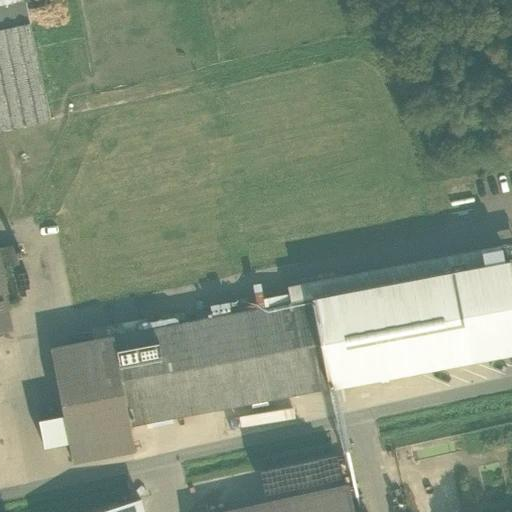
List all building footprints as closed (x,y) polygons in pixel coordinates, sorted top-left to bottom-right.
[(24,0),(0,5),(0,29),(30,23),(24,0)] [(30,23),(0,29),(0,130),(15,127),(50,120),(30,23)] [(13,246),(0,248),(0,269),(0,270),(18,266),(16,261),(22,259),(20,252),(15,253),(13,246)] [(509,261),(311,298),(329,388),(511,353),(511,261),(509,262),(509,261)] [(182,312),(159,316),(161,326),(148,329),(146,319),(91,329),(93,340),(50,348),(63,415),(68,443),(72,462),(135,450),(130,426),(329,388),(311,298),(184,322),(182,312)] [(68,443),(63,415),(37,420),(43,448),(68,443)] [(353,511),(348,487),(232,511),(353,511)] [(94,511),(139,511),(135,499),(94,511)]
